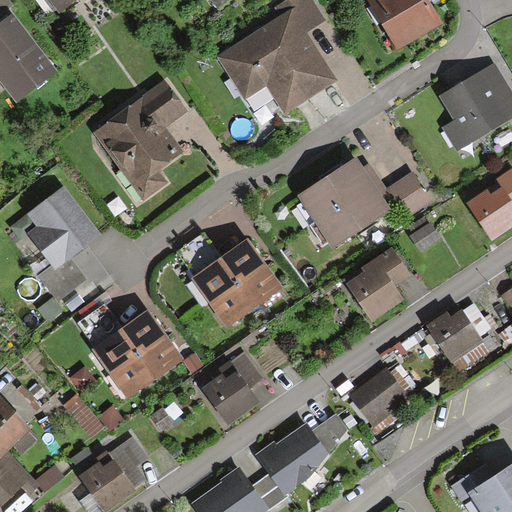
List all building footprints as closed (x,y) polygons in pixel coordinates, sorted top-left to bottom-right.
[(0,0),(0,20),(15,7),(8,0),(0,0)] [(47,0),(60,18),(85,0),(47,0)] [(208,0),(217,12),(234,0),(208,0)] [(284,16),(218,59),(245,101),(264,88),(284,119),(340,83),(310,38),(331,24),(315,0),(288,0),(278,7),(284,16)] [(372,0),(366,4),(397,51),(440,23),(424,0),(372,0)] [(5,25),(0,28),(0,82),(17,105),(58,74),(14,18),(5,25)] [(463,84),(441,98),(456,122),(445,129),(458,151),(511,118),(511,92),(495,65),(463,84)] [(166,131),(187,116),(164,87),(97,137),(144,199),(167,182),(159,171),(183,153),(166,131)] [(358,162),(300,201),(335,253),(393,214),(389,209),(394,206),(404,222),(433,203),(414,175),(389,192),(370,164),(363,169),(358,162)] [(489,191),(466,206),(492,244),(511,230),(511,171),(498,181),(504,189),(493,196),(489,191)] [(104,239),(66,188),(27,216),(36,228),(28,235),(52,267),(38,277),(58,304),(88,282),(73,261),(104,239)] [(433,224),(411,238),(421,253),(442,239),(433,224)] [(204,235),(179,254),(197,277),(190,283),(229,332),(284,290),(273,276),(255,253),(245,241),(222,258),(204,235)] [(363,275),(347,286),(373,325),(404,303),(396,291),(412,280),(392,250),(367,267),(361,271),(363,275)] [(511,289),(503,296),(511,309),(511,289)] [(78,325),(95,349),(93,351),(128,401),(185,362),(174,346),(157,321),(151,313),(124,332),(106,306),(78,325)] [(463,307),(427,331),(451,368),(487,344),(463,307)] [(223,375),(202,390),(230,429),(262,407),(251,390),(265,380),(246,352),(220,371),(223,375)] [(388,373),(352,398),(373,428),(409,404),(388,373)] [(78,395),(64,407),(91,440),(105,428),(78,395)] [(0,511),(32,480),(8,456),(30,434),(1,404),(0,404),(0,511)] [(163,407),(152,415),(164,432),(175,424),(163,407)] [(309,425),(258,458),(284,498),(309,481),(348,432),(337,416),(314,432),(309,425)] [(81,480),(102,511),(109,511),(136,494),(116,464),(102,473),(99,468),(81,480)] [(471,495),(493,481),(484,467),(452,487),(463,505),(473,498),(471,495)] [(511,511),(511,468),(493,481),(471,495),(473,498),(481,511),(511,511)] [(267,511),(242,472),(194,503),(199,511),(267,511)]
